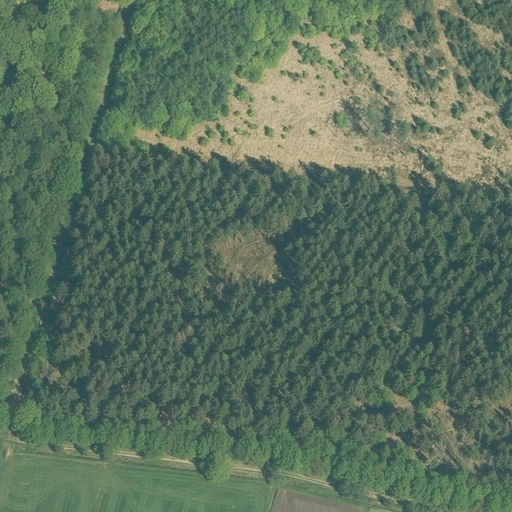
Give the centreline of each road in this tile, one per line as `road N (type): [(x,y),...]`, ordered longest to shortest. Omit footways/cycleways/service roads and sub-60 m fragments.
road 1 (track): [(6,443),(134,0)]
road 2 (track): [(449,511),(276,469),(0,442)]
